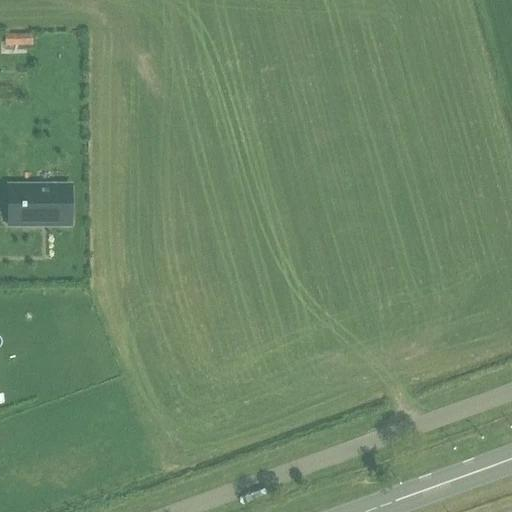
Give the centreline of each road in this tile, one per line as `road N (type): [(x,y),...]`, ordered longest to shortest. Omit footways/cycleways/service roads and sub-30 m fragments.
road 1 (unclassified): [(179,511),(511,393)]
road 2 (tertiary): [(337,511),(511,448)]
